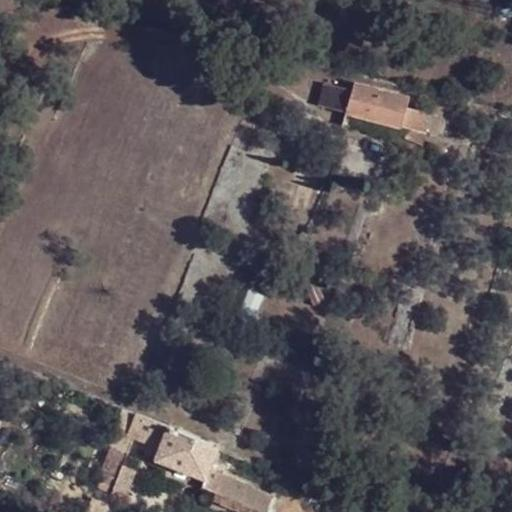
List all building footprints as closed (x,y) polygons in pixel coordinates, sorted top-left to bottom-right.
[(341,113),(347,89),(322,83),(315,106),(341,113)] [(350,84),(347,89),(341,113),(394,127),(400,109),(403,98),(350,84)] [(421,114),(400,109),(394,127),(405,130),(414,132),(421,114)] [(414,132),(405,130),(402,145),(418,151),(424,134),(414,132)] [(133,413),(130,419),(125,435),(142,440),(149,419),(133,413)] [(149,419),(142,440),(139,446),(156,451),(165,425),(149,419)] [(212,459),(214,455),(218,442),(165,425),(156,451),(152,462),(165,466),(204,480),(212,459)] [(266,511),(277,484),(212,459),(204,480),(201,487),(215,492),(213,499),(242,511),(245,511),(266,511)]
